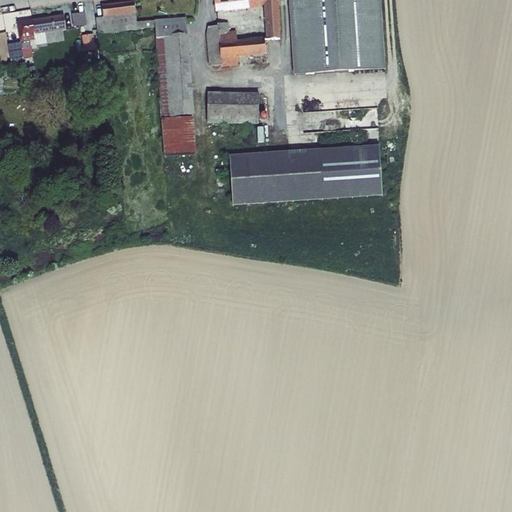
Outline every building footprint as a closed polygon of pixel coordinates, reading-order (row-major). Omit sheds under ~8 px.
[(218,26),(206,27),(209,66),(222,65),(223,68),(239,66),(238,58),(267,56),(266,41),(282,40),(279,0),(212,0),(213,9),(216,9),(216,12),(262,8),(261,6),(264,5),(266,38),(238,40),(237,32),(229,33),(228,23),(218,23),(218,26)] [(380,0),(288,0),(294,76),(385,70),(380,0)] [(102,18),(95,19),(98,36),(155,28),(156,38),(162,135),(163,157),(176,157),(196,156),(194,133),(189,36),(185,16),(137,23),(134,1),(101,6),(102,18)] [(86,13),(72,15),(74,28),(87,26),(86,13)] [(33,20),(37,46),(65,42),(63,31),(67,30),(65,15),(33,20)] [(37,46),(33,20),(17,23),(20,45),(10,47),(12,66),(19,65),(20,70),(31,68),(30,62),(25,63),(24,59),(33,58),(32,50),(37,49),(37,46)] [(94,34),(83,36),(84,52),(96,50),(94,34)] [(208,94),(207,125),(259,126),(259,95),(208,94)] [(282,152),(229,155),(232,207),(283,203),(382,197),(378,146),(282,152)]
